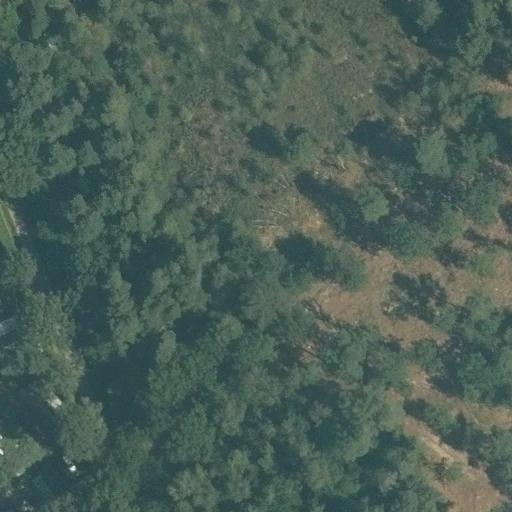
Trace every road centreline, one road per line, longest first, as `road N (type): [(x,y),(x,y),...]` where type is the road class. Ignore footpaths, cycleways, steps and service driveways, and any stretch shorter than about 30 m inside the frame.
road 1 (track): [(116,461),(173,397),(511,102)]
road 2 (unclassified): [(136,511),(0,163)]
